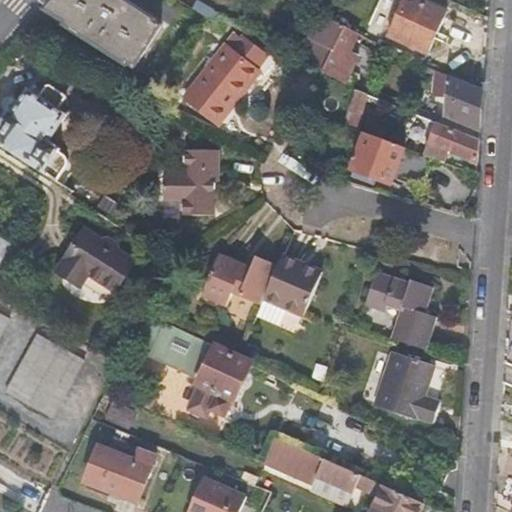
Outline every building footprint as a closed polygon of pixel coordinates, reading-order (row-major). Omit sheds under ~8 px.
[(136,61),(161,20),(155,15),(156,13),(133,0),(45,0),(41,5),(71,23),(69,26),(117,54),(119,51),(136,61)] [(230,20),(240,1),(237,0),(223,0),(217,13),(198,2),(194,10),(218,26),(223,17),(230,20)] [(385,27),(394,0),(383,0),(375,23),(385,27)] [(434,55),(453,16),(418,0),(415,0),(396,37),(434,55)] [(324,69),(347,25),(322,13),(300,56),(324,69)] [(345,80),(368,35),(347,25),(324,69),(345,80)] [(181,91),(207,115),(211,118),(257,68),(228,40),(181,91)] [(483,133),(485,91),(443,71),(441,93),(452,99),(450,117),(483,133)] [(39,139),(59,108),(50,103),(57,92),(56,87),(43,80),(39,81),(33,91),(22,84),(6,106),(3,105),(0,109),(0,141),(52,175),(60,161),(60,156),(59,153),(57,151),(39,139)] [(350,109),(363,113),(370,92),(357,88),(350,109)] [(358,135),(364,124),(351,117),(345,128),(358,135)] [(423,194),(440,159),(431,155),(369,126),(365,133),(374,137),(361,165),(397,183),(399,183),(423,194)] [(480,167),(482,144),(445,126),(431,155),(440,159),(448,162),(452,153),(480,167)] [(213,201),(208,168),(212,167),(207,137),(179,141),(184,163),(167,166),(171,193),(188,190),(191,205),(213,201)] [(119,287),(136,257),(85,226),(59,269),(82,282),(89,269),(119,287)] [(0,270),(16,242),(0,233),(0,270)] [(269,301),(285,268),(262,257),(258,266),(226,251),(206,296),(230,307),(236,293),(266,307),(269,301)] [(307,317),(324,280),(326,275),(303,264),(289,258),(285,268),(269,301),(307,317)] [(430,317),(438,294),(416,286),(414,290),(382,277),(370,309),(390,317),(393,310),(408,315),(397,343),(430,356),(443,322),(430,317)] [(0,336),(11,315),(0,309),(0,336)] [(134,337),(153,346),(151,350),(197,372),(205,354),(211,357),(199,381),(201,382),(189,406),(208,415),(212,406),(226,414),(235,398),(236,399),(254,362),(148,309),(134,337)] [(56,415),(87,356),(39,331),(8,390),(56,415)] [(429,403),(439,373),(398,359),(381,411),(421,425),(422,422),(436,428),(443,408),(429,403)] [(112,400),(106,418),(129,426),(135,409),(112,400)] [(418,511),(424,501),(334,460),(277,432),(263,460),(314,480),(316,476),(352,494),(354,491),(378,502),(373,511),(418,511)] [(142,509),(157,472),(103,450),(88,488),(142,509)] [(244,511),(250,499),(208,482),(195,511),(244,511)] [(281,511),(286,501),(271,495),(264,511),(281,511)]
